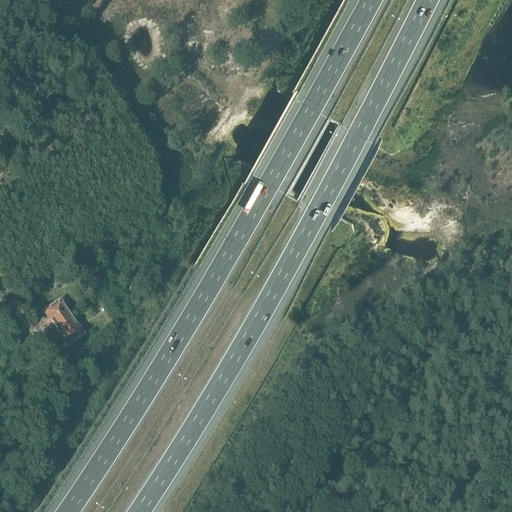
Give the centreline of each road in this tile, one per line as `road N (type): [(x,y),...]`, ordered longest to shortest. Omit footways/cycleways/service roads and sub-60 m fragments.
road 1 (motorway): [(369,0),(269,185),(67,511)]
road 2 (motorway): [(138,511),(318,211),(427,0)]
road 3 (track): [(0,270),(155,190),(86,57),(60,29),(13,0)]
road 4 (track): [(210,511),(287,388),(511,285)]
